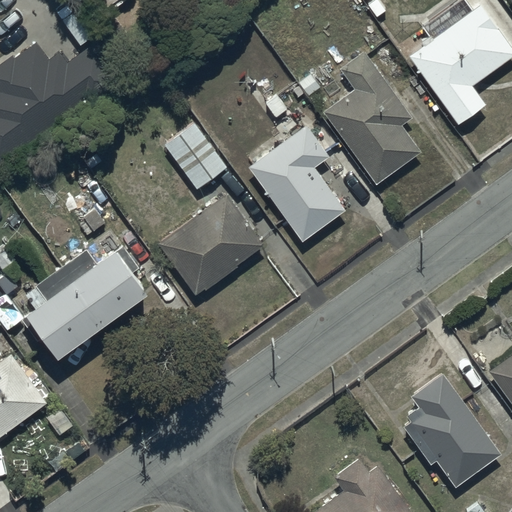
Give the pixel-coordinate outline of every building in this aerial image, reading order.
[(89,0),(103,20),(120,8),(114,0),(89,0)] [(434,40),(410,57),(457,124),(486,103),(474,86),(511,59),(511,47),(481,3),(472,10),(465,0),(456,0),(422,24),(434,40)] [(0,167),(87,106),(90,111),(125,87),(94,43),(67,62),(60,51),(48,59),(36,41),(14,57),(11,54),(0,61),(0,167)] [(414,119),(363,50),(339,67),(355,89),(324,112),(378,186),(423,153),(403,127),(414,119)] [(269,83),(258,92),(287,130),(298,122),(269,83)] [(219,107),(202,119),(228,157),(245,145),(219,107)] [(196,121),(165,141),(198,192),(204,188),(203,186),(228,169),(196,121)] [(306,124),(248,166),(303,243),(346,212),(314,167),(329,156),(306,124)] [(223,192),(157,243),(198,296),(264,245),(223,192)] [(36,307),(26,314),(58,360),(150,295),(134,272),(140,268),(124,245),(97,264),(86,249),(25,292),(36,307)] [(0,434),(46,402),(10,353),(0,361),(0,434)] [(511,353),(488,370),(511,404),(511,353)] [(502,453),(444,373),(411,397),(417,405),(405,414),(409,420),(403,424),(432,464),(438,460),(457,486),(502,453)] [(347,490),(315,511),(414,511),(380,464),(370,472),(359,456),(335,473),(347,490)]
